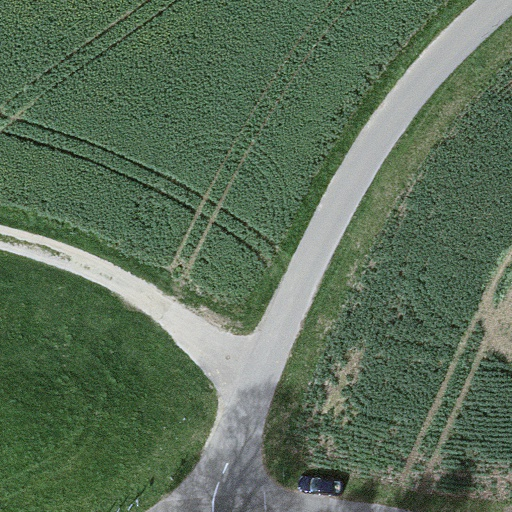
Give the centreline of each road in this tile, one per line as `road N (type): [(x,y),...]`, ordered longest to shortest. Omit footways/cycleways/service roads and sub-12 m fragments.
road 1 (unclassified): [(212,511),(257,374),(370,146),(424,74),(496,0)]
road 2 (track): [(0,242),(99,280),(257,374)]
